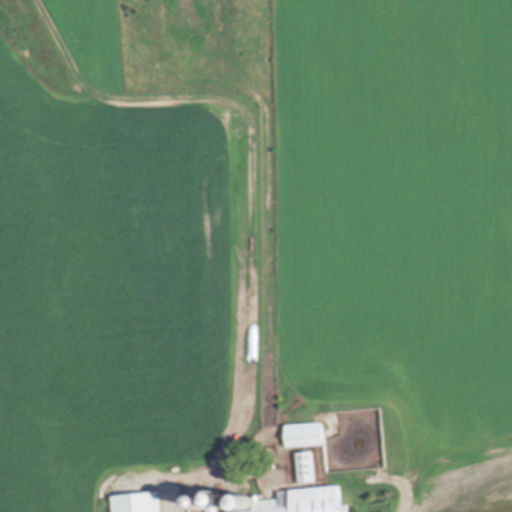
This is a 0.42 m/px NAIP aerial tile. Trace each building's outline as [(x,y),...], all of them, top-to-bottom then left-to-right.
[(326,443),(290,445),(289,423),(325,422),(326,443)] [(319,477),(303,479),(300,450),(317,448),(319,477)] [(341,482),(343,505),(351,504),(351,511),(208,511),(258,507),(257,501),(283,498),(283,490),(295,489),(295,487),(341,482)] [(161,511),(118,511),(117,495),(160,491),(161,511)] [(204,491),(205,491),(207,491),(208,492),(209,493),(210,494),(211,495),(211,496),(212,498),(212,499),(212,500),(211,502),(211,503),(210,504),(209,505),(208,506),(207,507),(205,507),(204,507),(202,507),(201,507),(200,506),(199,505),(198,504),(197,503),(196,502),(196,500),(196,499),(196,498),(196,496),(197,495),(198,494),(199,493),(200,492),(201,491),(202,491),(204,491)] [(223,492),(225,492),(226,492),(227,493),(228,493),(229,494),(229,495),(230,496),(230,497),(230,498),(230,500),(230,501),(229,502),(229,503),(228,504),(227,504),(226,505),(225,505),(223,505),(222,505),(221,505),(220,504),(219,504),(218,503),(218,502),(217,501),(217,500),(217,499),(217,497),(217,496),(218,495),(218,494),(219,493),(220,493),(221,492),(222,492),(223,492)] [(248,492),(249,492),(251,492),(252,493),(253,494),(254,495),(254,496),(255,497),(255,498),(255,499),(255,500),(255,502),(254,503),(254,504),(253,505),(252,505),(251,506),(249,506),(248,506),(247,506),(246,506),(245,505),(244,505),(243,504),(242,503),(242,502),(241,500),(241,499),(241,498),(242,497),(242,496),(243,495),(244,494),(245,493),(246,492),(247,492),(248,492)]
